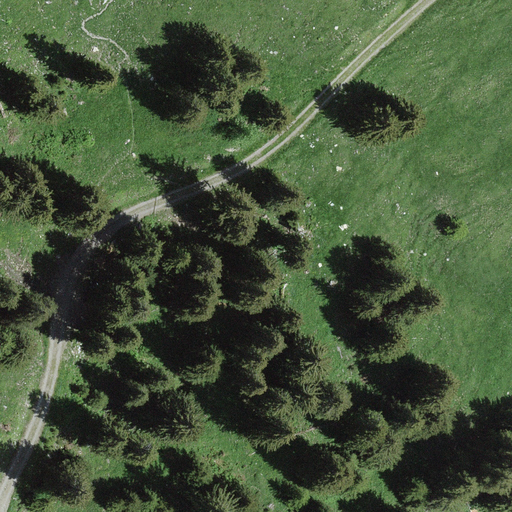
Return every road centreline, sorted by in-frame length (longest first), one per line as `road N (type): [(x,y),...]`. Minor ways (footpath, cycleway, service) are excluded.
road 1 (track): [(123,215),(271,151),(432,0)]
road 2 (track): [(0,500),(50,383),(66,281),(123,215)]
